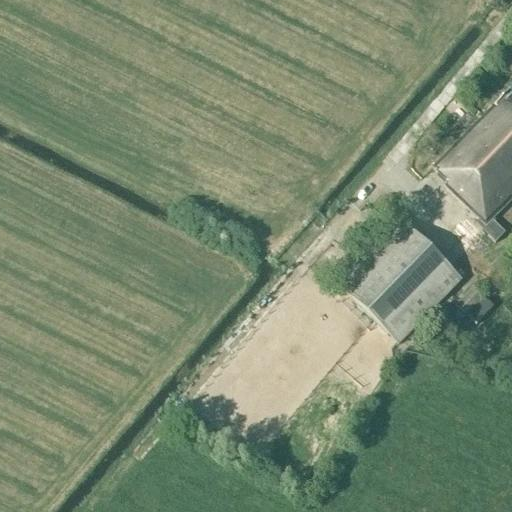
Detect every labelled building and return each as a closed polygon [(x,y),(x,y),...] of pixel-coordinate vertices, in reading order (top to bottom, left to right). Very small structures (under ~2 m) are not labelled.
[(511,199),(511,88),(432,170),(446,185),(443,188),(456,201),(453,204),(493,243),(506,228),(495,217),(511,199)] [(397,346),(458,283),(397,222),(335,286),(397,346)] [(468,352),(501,316),(471,289),(454,308),(464,317),(448,335),(468,352)] [(266,330),(249,352),(332,416),(349,394),(266,330)] [(338,343),(319,361),(344,388),(363,369),(338,343)] [(262,464),(282,477),(287,472),(306,443),(320,430),(325,422),(317,412),(297,399),(286,387),(247,363),(232,376),(229,382),(239,394),(220,381),(208,399),(225,417),(212,409),(262,464)]
